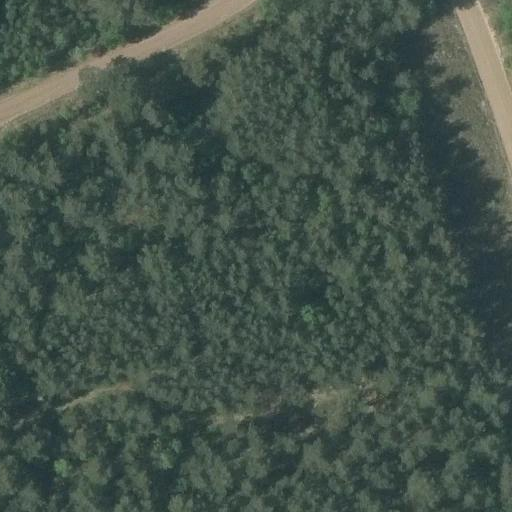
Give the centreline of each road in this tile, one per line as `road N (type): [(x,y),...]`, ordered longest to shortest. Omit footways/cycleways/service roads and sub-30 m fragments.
road 1 (track): [(409,511),(395,480),(338,448),(303,405),(244,419),(188,417),(142,393),(103,390),(0,428)]
road 2 (track): [(0,113),(236,0)]
road 3 (track): [(462,0),(511,141)]
